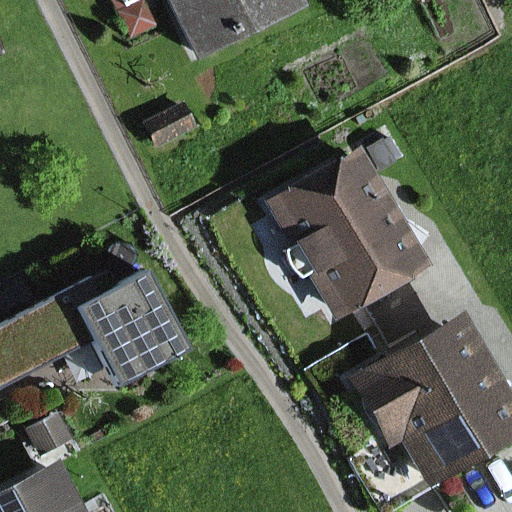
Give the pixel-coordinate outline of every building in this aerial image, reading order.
[(311,5),(308,0),(112,0),(112,1),(131,39),(158,26),(144,0),(168,0),(199,61),(311,5)] [(184,103),(145,125),(158,148),(197,127),(184,103)] [(388,126),(364,141),(380,168),(404,154),(388,126)] [(360,146),(266,201),(293,247),(286,251),(288,258),(292,267),(297,273),(303,279),(310,275),(337,323),(432,267),(360,146)] [(191,348),(151,273),(104,297),(93,277),(37,306),(21,274),(0,285),(0,389),(96,339),(120,385),(191,348)] [(511,442),(511,393),(465,313),(350,379),(391,449),(405,441),(433,489),(511,442)] [(40,459),(73,441),(58,412),(25,429),(40,459)] [(88,511),(62,461),(0,493),(0,511),(88,511)]
